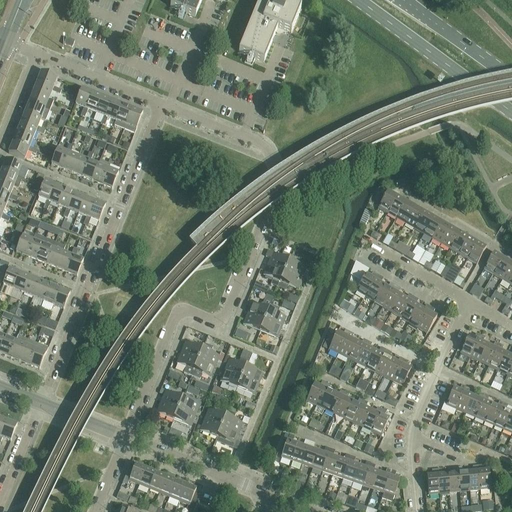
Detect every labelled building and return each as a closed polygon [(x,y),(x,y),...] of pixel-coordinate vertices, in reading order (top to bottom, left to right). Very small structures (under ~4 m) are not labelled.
[(173,0),(170,8),(195,18),(202,0),(173,0)] [(272,0),(271,1),(268,9),(258,5),(239,54),(264,64),(277,31),(291,36),(301,11),(299,11),(297,8),(296,7),(294,5),(291,2),(289,1),(288,0),(272,0)] [(75,43),(69,41),(66,40),(64,46),(72,49),(73,46),(75,43)] [(57,80),(41,74),(37,84),(53,91),(52,93),(56,94),(57,90),(54,89),(57,80)] [(53,91),(37,84),(33,94),(49,101),(52,93),(53,91)] [(92,94),(82,90),(75,106),(84,110),(86,110),(92,94)] [(33,94),(29,104),(49,113),(53,103),(49,101),(33,94)] [(102,98),(92,94),(86,110),(84,110),(82,113),(86,115),(88,111),(96,114),(102,98)] [(112,103),(102,98),(96,114),(104,118),(106,118),(112,103)] [(122,107),(112,103),(106,118),(104,118),(102,122),(106,123),(108,119),(116,123),(122,107)] [(29,104),(25,114),(41,121),(45,123),(49,113),(29,104)] [(116,123),(114,127),(124,131),(132,111),(122,107),(116,123)] [(132,111),(124,131),(134,135),(136,131),(143,115),(132,111)] [(41,121),(25,114),(21,124),(37,131),(36,133),(40,134),(41,130),(38,129),(41,121)] [(37,131),(21,124),(17,134),(33,141),(36,133),(37,131)] [(33,141),(17,134),(13,144),(29,151),(28,153),(32,154),(33,150),(29,149),(33,141)] [(29,151),(13,144),(8,155),(24,161),(28,153),(29,151)] [(66,154),(58,150),(51,166),(62,170),(68,155),(70,155),(72,151),(68,150),(66,154)] [(78,159),(70,155),(68,155),(62,170),(72,175),(78,159)] [(86,162),(78,159),(72,175),(82,179),(88,163),(90,163),(92,160),(88,158),(86,162)] [(18,176),(22,168),(6,162),(2,172),(18,178),(18,176)] [(90,163),(88,163),(82,179),(92,183),(98,167),(90,163)] [(102,187),(108,171),(98,167),(92,183),(102,187)] [(119,175),(108,171),(102,187),(112,191),(119,175)] [(2,172),(0,175),(0,183),(14,188),(17,190),(21,180),(18,178),(2,172)] [(14,188),(0,183),(0,194),(9,198),(9,201),(13,202),(14,198),(10,196),(14,188)] [(55,187),(44,183),(38,199),(46,202),(48,203),(55,187)] [(65,191),(55,187),(48,203),(46,202),(45,206),(49,208),(50,204),(58,207),(65,191)] [(75,195),(65,191),(58,207),(66,210),(68,211),(75,195)] [(397,199),(388,193),(378,210),(387,215),(397,199)] [(9,198),(0,194),(0,206),(5,208),(9,201),(9,198)] [(85,199),(75,195),(68,211),(66,210),(65,214),(69,216),(70,212),(78,215),(85,199)] [(95,203),(85,199),(78,215),(86,219),(89,219),(95,203)] [(406,204),(397,199),(387,215),(396,220),(406,204)] [(105,208),(95,203),(89,219),(86,219),(85,222),(89,224),(91,220),(99,224),(105,208)] [(415,209),(406,204),(396,220),(405,225),(415,209)] [(423,214),(415,209),(405,225),(414,230),(423,214)] [(365,214),(359,228),(363,230),(368,222),(367,217),(368,215),(365,214)] [(432,219),(423,214),(414,230),(423,236),(432,219)] [(441,224),(432,219),(423,236),(432,241),(441,224)] [(450,229),(441,224),(432,241),(441,246),(450,229)] [(459,234),(450,229),(441,246),(450,251),(459,234)] [(468,240),(459,234),(450,251),(458,256),(468,240)] [(31,241),(22,238),(16,254),(26,258),(33,242),(35,243),(36,239),(32,237),(31,241)] [(477,245),(468,240),(458,256),(467,261),(477,245)] [(43,246),(35,243),(33,242),(26,258),(36,262),(43,246)] [(51,249),(43,246),(36,262),(46,266),(53,250),(55,251),(56,247),(52,245),(51,249)] [(486,250),(477,245),(467,261),(477,266),(486,250)] [(55,251),(53,250),(46,266),(56,270),(63,254),(55,251)] [(71,257),(63,254),(56,270),(66,274),(73,258),(75,259),(76,255),(72,254),(71,257)] [(270,260),(268,266),(285,273),(291,257),(283,254),(281,259),(272,256),(270,260)] [(310,255),(307,261),(313,264),(316,258),(310,255)] [(484,271),(493,276),(503,260),(494,255),(484,271)] [(306,270),(297,266),(300,261),(291,257),(285,273),(302,280),(306,270)] [(75,259),(73,258),(66,274),(77,278),(83,262),(75,259)] [(511,265),(503,260),(493,276),(502,282),(511,265)] [(511,284),(511,265),(502,282),(510,287),(511,284)] [(268,266),(263,277),(272,281),(270,286),(278,289),(285,273),(268,266)] [(20,275),(9,271),(3,287),(13,291),(20,275)] [(302,280),(285,273),(278,289),(286,292),(288,287),(297,291),(302,280)] [(20,275),(13,291),(23,295),(30,279),(20,275)] [(348,310),(355,297),(357,298),(360,295),(365,298),(378,277),(374,275),(372,277),(374,279),(373,281),(366,277),(356,293),(352,290),(349,295),(348,295),(346,299),(347,299),(342,307),(348,310)] [(378,282),(381,282),(382,280),(378,277),(365,298),(374,304),(384,287),(377,283),(378,282)] [(40,283),(30,279),(23,295),(33,299),(40,283)] [(40,283),(33,299),(43,303),(50,287),(40,283)] [(391,292),(384,287),(374,304),(383,309),(395,288),(391,285),(390,288),(392,290),(391,292)] [(60,291),(50,287),(43,303),(53,307),(60,291)] [(395,292),(398,293),(399,290),(395,288),(383,309),(391,314),(401,298),(394,294),(395,292)] [(60,291),(53,307),(64,311),(70,295),(60,291)] [(408,302),(401,298),(391,314),(400,319),(413,298),(409,296),(407,298),(409,300),(408,302)] [(413,298),(400,319),(409,325),(419,308),(412,304),(413,303),(415,303),(417,301),(413,298)] [(252,305),(247,316),(264,323),(269,312),(252,305)] [(426,313),(419,308),(409,325),(418,330),(430,309),(426,306),(425,309),(427,311),(426,313)] [(271,307),(269,312),(264,323),(281,330),(286,319),(277,316),(280,310),(271,307)] [(430,309),(418,330),(427,336),(437,319),(429,315),(430,313),(433,314),(434,311),(430,309)] [(243,326),(260,333),(264,323),(247,316),(243,326)] [(17,319),(15,326),(21,329),(24,322),(17,319)] [(47,322),(45,328),(55,332),(58,326),(47,322)] [(281,330),(264,323),(260,333),(277,340),(281,330)] [(337,334),(329,351),(338,356),(349,334),(345,332),(344,334),(346,336),(345,338),(337,334)] [(393,332),(389,338),(397,344),(401,337),(393,332)] [(349,338),(352,339),(353,336),(349,334),(338,356),(347,361),(356,344),(349,340),(349,338)] [(460,355),(470,360),(480,337),(476,335),(475,338),(477,340),(476,341),(468,338),(460,355)] [(18,337),(15,343),(9,359),(19,363),(28,341),(18,337)] [(401,337),(397,344),(406,349),(410,343),(401,337)] [(485,339),(480,337),(470,360),(479,364),(487,347),(480,343),(481,341),(484,342),(485,339)] [(15,343),(5,339),(0,352),(0,355),(9,359),(15,343)] [(38,345),(28,341),(19,363),(29,367),(38,345)] [(363,347),(356,344),(347,361),(356,365),(367,343),(363,341),(362,344),(364,345),(363,347)] [(368,347),(370,348),(372,345),(367,343),(356,365),(366,370),(374,353),(367,349),(368,347)] [(185,344),(181,355),(198,362),(202,351),(185,344)] [(495,350),(487,347),(479,364),(488,368),(499,346),(495,344),(493,347),(495,348),(495,350)] [(29,367),(40,371),(46,355),(48,350),(38,345),(29,367)] [(202,351),(198,362),(215,369),(218,362),(219,358),(218,358),(216,357),(210,354),(213,349),(205,345),(202,351)] [(503,348),(499,346),(488,368),(498,373),(506,356),(498,352),(499,350),(502,351),(503,348)] [(381,356),(374,353),(366,370),(375,374),(386,352),(381,350),(380,353),(382,355),(381,356)] [(227,366),(224,373),(241,379),(246,369),(251,355),(243,352),(240,360),(238,366),(229,362),(227,366)] [(386,357),(389,357),(390,355),(386,352),(375,374),(384,379),(392,362),(385,358),(386,357)] [(184,374),(191,378),(198,362),(181,355),(177,365),(186,369),(184,374)] [(511,358),(506,356),(498,373),(507,377),(511,366),(511,355),(511,358)] [(399,366),(392,362),(384,379),(393,384),(404,362),(400,359),(398,362),(400,364),(399,366)] [(215,369),(198,362),(191,378),(200,381),(202,376),(211,379),(215,369)] [(408,364),(404,362),(393,384),(402,388),(411,371),(403,368),(404,366),(407,366),(408,364)] [(263,376),(246,369),(241,379),(258,386),(263,376)] [(224,373),(222,379),(220,383),(237,390),(241,379),(224,373)] [(258,386),(241,379),(237,390),(254,397),(258,386)] [(360,382),(356,390),(365,394),(369,387),(369,386),(360,382)] [(314,386),(306,403),(316,408),(326,385),(322,383),(321,386),(323,388),(322,389),(314,386)] [(327,389),(329,390),(331,387),(326,385),(316,408),(325,412),(333,395),(326,391),(327,389)] [(446,407),(456,411),(466,389),(461,387),(460,390),(462,391),(461,393),(454,390),(446,407)] [(219,398),(222,392),(214,389),(212,395),(219,398)] [(470,391),(466,389),(456,411),(465,416),(473,398),(465,395),(466,393),(469,393),(470,391)] [(340,398),(333,395),(325,412),(334,416),(345,394),(340,392),(339,395),(341,396),(340,398)] [(165,393),(161,404),(178,411),(182,400),(165,393)] [(345,398),(348,399),(349,396),(345,394),(334,416),(344,421),(352,403),(344,400),(345,398)] [(480,401),(473,398),(465,416),(475,420),(484,397),(480,395),(479,398),(481,399),(480,401)] [(489,399),(484,397),(475,420),(484,424),(492,406),(484,403),(485,401),(488,401),(489,399)] [(199,407),(182,400),(178,411),(195,418),(199,407)] [(359,407),(352,403),(344,421),(353,425),(363,403),(359,401),(358,403),(360,405),(359,407)] [(364,407),(366,407),(368,405),(363,403),(353,425),(362,429),(370,412),(363,409),(364,407)] [(499,409),(492,406),(484,424),(494,428),(503,405),(499,403),(498,406),(500,408),(499,409)] [(156,415),(173,422),(178,411),(161,404),(156,415)] [(508,407),(503,405),(494,428),(503,432),(510,414),(503,411),(504,409),(507,410),(508,407)] [(377,415),(370,412),(362,429),(371,434),(382,411),(377,409),(376,412),(378,414),(377,415)] [(195,418),(178,411),(173,422),(190,429),(195,418)] [(208,411),(207,415),(204,422),(221,429),(225,418),(208,411)] [(382,415),(385,416),(386,413),(382,411),(371,434),(381,438),(389,421),(381,417),(382,415)] [(228,413),(225,418),(221,429),(238,436),(242,425),(233,421),(235,416),(228,413)] [(511,415),(510,414),(503,432),(511,435),(511,415)] [(204,422),(201,428),(200,432),(217,439),(221,429),(204,422)] [(17,427),(7,423),(0,439),(2,439),(11,443),(17,427)] [(217,439),(215,443),(232,450),(233,449),(236,442),(238,436),(221,429),(217,439)] [(340,443),(343,436),(338,433),(334,441),(340,443)] [(294,438),(289,437),(287,443),(281,459),(292,463),(297,446),(292,444),(294,438)] [(303,448),(297,446),(292,463),(302,466),(310,444),(305,442),(303,448)] [(314,445),(310,444),(302,466),(312,470),(318,454),(312,452),(314,445)] [(323,455),(318,454),(312,470),(322,473),(330,451),(325,449),(323,455)] [(335,453),(330,451),(322,473),(332,477),(338,461),(333,459),(335,453)] [(344,463),(338,461),(332,477),(343,481),(350,458),(346,456),(344,463)] [(355,460),(350,458),(343,481),(353,484),(358,468),(353,466),(355,460)] [(364,470),(358,468),(353,484),(363,488),(371,465),(366,463),(364,470)] [(376,467),(371,465),(363,488),(373,491),(379,475),(373,473),(376,467)] [(129,483),(139,487),(146,471),(135,466),(133,472),(128,470),(122,484),(127,486),(129,483)] [(476,473),(468,474),(469,493),(480,492),(477,467),(472,468),(473,471),(475,471),(476,473)] [(482,467),(477,467),(480,492),(490,491),(488,472),(480,473),(480,471),(482,470),(482,467)] [(455,475),(447,476),(449,495),(459,494),(457,469),(452,470),(452,473),(455,473),(455,475)] [(462,469),(457,469),(459,494),(469,493),(468,474),(459,475),(459,473),(462,472),(462,469)] [(156,475),(146,471),(139,487),(149,491),(156,475)] [(384,477),(379,475),(373,491),(383,495),(391,472),(386,471),(384,477)] [(428,497),(439,496),(437,471),(432,472),(432,475),(435,475),(435,477),(426,478),(428,497)] [(441,471),(437,471),(439,496),(449,495),(447,476),(439,477),(439,475),(442,474),(441,471)] [(396,474),(391,472),(383,495),(381,501),(392,504),(394,499),(399,482),(394,480),(396,474)] [(166,479),(156,475),(149,491),(159,495),(166,479)] [(176,483),(166,479),(159,495),(169,499),(176,483)] [(186,487),(176,483),(169,499),(179,503),(186,487)] [(189,508),(195,494),(196,491),(186,487),(179,503),(189,508)] [(134,500),(119,494),(116,499),(131,506),(134,500)] [(192,511),(199,496),(195,494),(189,508),(188,511),(189,511),(192,511)]
